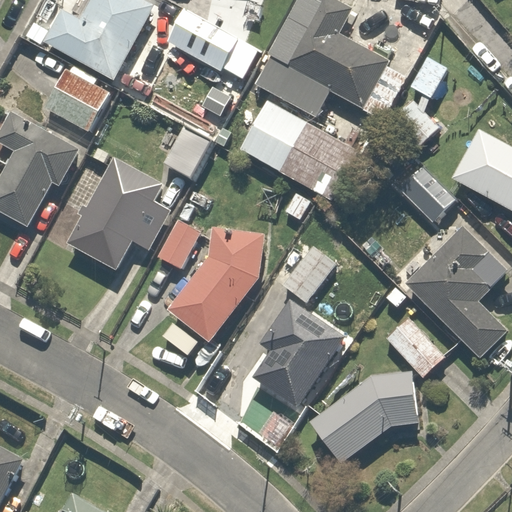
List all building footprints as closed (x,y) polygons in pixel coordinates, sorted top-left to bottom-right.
[(156,10),(139,0),(95,0),(85,20),(65,11),(47,48),(115,81),(156,10)] [(350,15),(324,0),(304,0),(255,85),(319,122),(332,99),(366,118),(394,69),(337,37),(350,15)] [(240,41),(187,12),(172,40),(244,80),(258,54),(239,44),(240,41)] [(460,60),(430,43),(405,90),(435,107),(460,60)] [(112,97),(66,71),(46,107),(91,133),(112,97)] [(355,149),(269,100),(241,150),(327,199),(355,149)] [(84,155),(14,114),(0,132),(0,163),(8,168),(0,183),(0,212),(28,229),(55,185),(64,191),(84,155)] [(214,145),(184,128),(164,162),(194,180),(214,145)] [(511,211),(511,148),(480,131),(453,180),(511,211)] [(462,203),(413,156),(390,181),(438,227),(462,203)] [(166,188),(113,162),(68,247),(117,276),(134,250),(152,255),(172,215),(160,205),(166,188)] [(321,203),(294,186),(278,211),(305,228),(321,203)] [(199,231),(179,220),(158,258),(178,269),(199,231)] [(508,277),(464,229),(406,280),(480,360),(508,336),(481,305),(508,277)] [(267,239),(216,232),(212,257),(170,312),(214,346),(262,281),(267,239)] [(334,261),(297,235),(272,271),(309,297),(334,261)] [(350,340),(291,301),(262,347),(271,352),(257,382),(297,411),(350,340)] [(410,315),(387,337),(425,378),(448,355),(410,315)] [(420,428),(418,376),(416,370),(368,374),(314,428),(344,465),(393,430),(420,428)] [(0,509),(27,464),(0,448),(0,509)] [(109,511),(77,493),(65,511),(109,511)]
